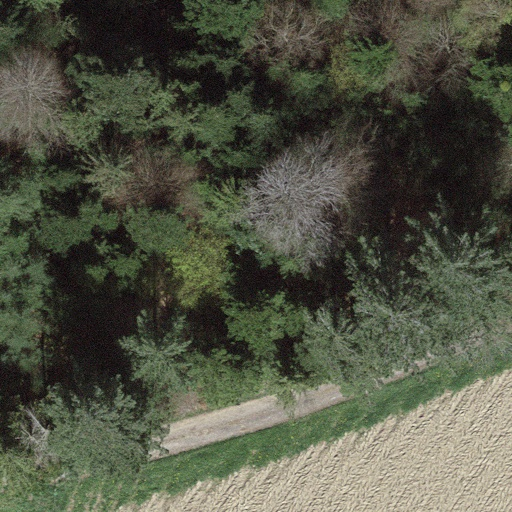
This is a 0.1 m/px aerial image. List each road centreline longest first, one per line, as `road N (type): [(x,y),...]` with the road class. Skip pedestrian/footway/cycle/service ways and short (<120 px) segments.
road 1 (track): [(0,479),(58,472),(511,305)]
road 2 (track): [(0,125),(150,0)]
